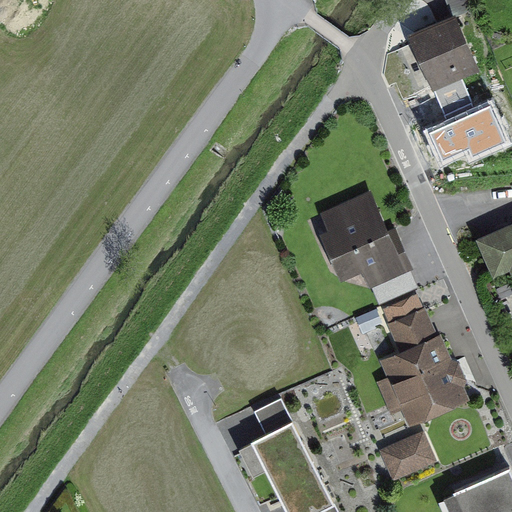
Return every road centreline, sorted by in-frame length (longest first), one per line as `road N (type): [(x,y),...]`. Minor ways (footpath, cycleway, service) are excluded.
road 1 (unclassified): [(0,402),(290,2)]
road 2 (residential): [(511,396),(365,53)]
road 3 (residential): [(191,396),(251,511)]
